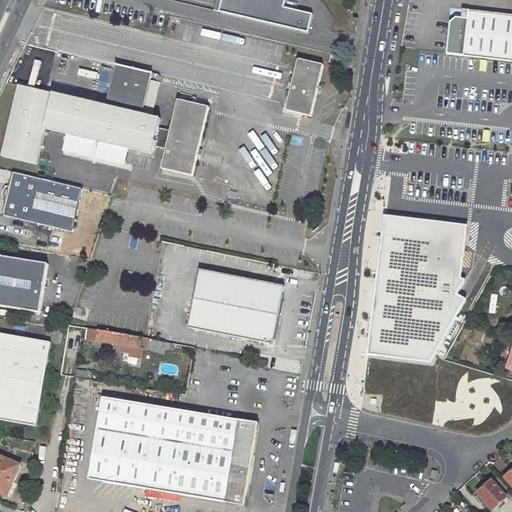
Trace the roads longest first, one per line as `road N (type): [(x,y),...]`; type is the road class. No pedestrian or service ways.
road 1 (tertiary): [(358,123),(306,411)]
road 2 (tertiary): [(330,417),(368,159)]
road 3 (tertiary): [(368,159),(397,0)]
road 4 (unclassified): [(474,446),(330,417)]
road 5 (tertiary): [(379,0),(358,123)]
